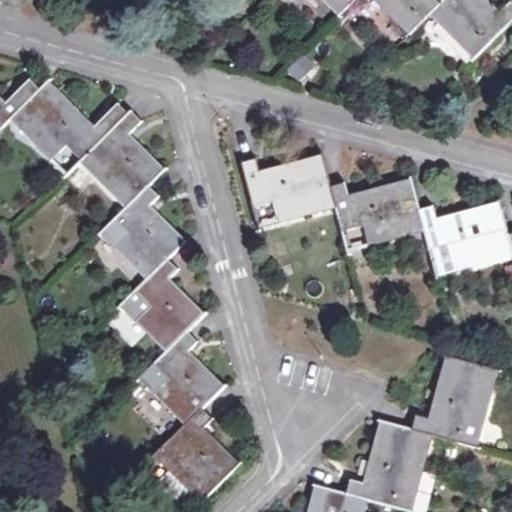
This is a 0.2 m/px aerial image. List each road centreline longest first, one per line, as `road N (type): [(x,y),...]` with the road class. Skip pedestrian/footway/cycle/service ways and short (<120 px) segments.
road 1 (residential): [(240,511),(282,471),(185,79)]
road 2 (residential): [(185,79),(511,164)]
road 3 (residential): [(185,79),(0,29)]
